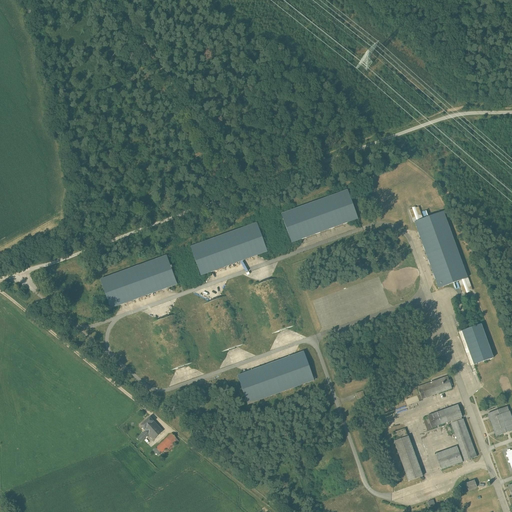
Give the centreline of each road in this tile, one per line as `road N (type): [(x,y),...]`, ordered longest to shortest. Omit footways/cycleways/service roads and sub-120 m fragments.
road 1 (unknown): [(234,188),(447,109),(511,107)]
road 2 (track): [(511,112),(438,119),(238,193)]
road 3 (track): [(187,440),(0,290)]
road 4 (track): [(238,193),(107,0)]
road 5 (unknown): [(249,182),(240,181),(113,0)]
road 6 (track): [(238,193),(31,269)]
road 7 (unknown): [(234,188),(49,263)]
